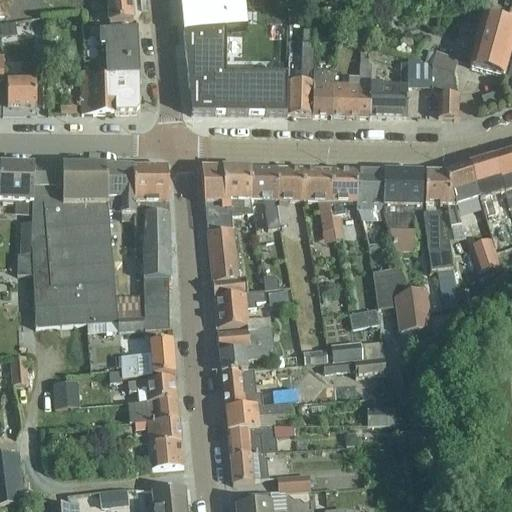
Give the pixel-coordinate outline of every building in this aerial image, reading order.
[(130,0),(107,0),(110,26),(133,24),(130,0)] [(242,0),(178,0),(182,38),(183,38),(203,36),(225,34),(246,32),(243,5),(242,0)] [(468,72),(500,79),(511,37),(511,29),(482,22),(468,72)] [(104,34),(106,80),(138,79),(136,33),(104,34)] [(203,36),(183,38),(188,95),(190,119),(214,119),(214,118),(224,119),(247,119),(263,119),(286,120),(286,101),(286,86),(286,79),(225,78),(225,34),(203,36)] [(300,86),(286,86),(286,101),(286,120),(310,120),(310,75),(311,48),(301,48),(300,86)] [(368,50),(359,50),(358,80),(358,82),(368,84),(368,68),(368,50)] [(423,68),(453,77),(457,62),(436,55),(435,56),(428,54),(423,68)] [(430,92),(436,100),(456,100),(453,77),(423,68),(414,65),(407,63),(406,67),(400,66),(400,92),(368,91),(367,122),(405,123),(405,92),(430,92)] [(6,84),(7,107),(36,107),(35,68),(22,68),(22,84),(6,84)] [(138,79),(106,80),(94,80),(94,74),(80,74),(81,118),(135,117),(139,112),(138,79)] [(329,88),(332,88),(333,75),(310,75),(310,120),(329,121),(329,88)] [(332,88),(329,88),(329,121),(367,122),(368,91),(368,84),(358,82),(358,80),(347,80),(347,88),(332,88)] [(457,101),(437,100),(437,123),(439,123),(444,123),(454,123),(457,123),(457,115),(457,109),(457,104),(457,101)] [(511,153),(492,160),(503,194),(508,210),(511,208),(511,196),(511,193),(511,192),(511,153)] [(492,160),(467,169),(479,204),(479,206),(483,218),(493,215),(488,199),(503,194),(492,160)] [(0,202),(33,204),(34,168),(0,167),(0,202)] [(117,325),(108,214),(107,203),(107,170),(34,168),(33,204),(31,226),(30,258),(36,332),(117,325)] [(444,176),(443,176),(453,207),(454,212),(479,204),(467,169),(444,176)] [(121,224),(133,223),(133,218),(134,218),(134,170),(107,170),(107,203),(108,214),(121,214),(121,224)] [(144,282),(144,309),(165,309),(164,282),(169,282),(166,176),(161,170),(134,170),(134,218),(133,218),(133,223),(133,230),(137,230),(137,239),(142,240),(144,282)] [(206,235),(208,252),(233,249),(230,220),(229,215),(228,202),(222,202),(222,172),(199,172),(205,221),(206,235)] [(249,173),(222,172),(222,202),(228,202),(229,215),(230,220),(252,217),(250,203),(248,203),(249,173)] [(272,173),(249,173),(248,203),(250,203),(259,203),(260,210),(263,210),(267,233),(279,231),(278,226),(274,211),(274,210),(275,203),(274,203),(274,197),(271,197),(272,173)] [(276,197),(274,197),(274,203),(275,203),(276,204),(277,204),(277,210),(274,210),(274,211),(278,226),(289,226),(286,204),(301,204),(301,174),(276,173),(276,197)] [(329,174),(301,174),(301,204),(317,204),(322,235),(333,233),(329,211),(327,205),(329,205),(329,174)] [(355,175),(329,174),(329,205),(327,205),(329,211),(333,233),(335,244),(344,242),(339,219),(344,218),(342,205),(354,205),(355,175)] [(381,176),(355,175),(354,205),(354,213),(355,214),(357,215),(361,224),(385,225),(382,215),(381,215),(381,176)] [(420,176),(381,176),(381,215),(382,215),(395,255),(413,256),(413,224),(423,224),(430,276),(435,275),(435,281),(452,273),(447,246),(442,247),(438,217),(422,219),(423,210),(419,209),(420,176)] [(459,226),(453,207),(443,176),(424,176),(424,205),(438,205),(439,208),(447,208),(450,227),(459,226)] [(19,258),(30,258),(31,226),(20,227),(19,258)] [(486,244),(467,251),(476,278),(495,271),(486,244)] [(208,252),(209,263),(235,261),(233,249),(208,252)] [(209,263),(210,274),(236,271),(235,261),(209,263)] [(210,274),(211,285),(237,282),(236,271),(210,274)] [(400,271),(371,277),(376,314),(396,311),(400,335),(429,330),(428,316),(425,290),(407,292),(400,271)] [(458,312),(452,273),(435,281),(440,315),(458,312)] [(211,285),(213,301),(247,296),(245,282),(237,282),(211,285)] [(247,329),(248,334),(269,332),(267,321),(247,323),(246,314),(255,312),(255,307),(264,306),(263,295),(247,296),(213,301),(216,333),(247,329)] [(144,309),(144,321),(165,321),(165,309),(144,309)] [(118,322),(118,325),(119,335),(144,333),(144,321),(118,322)] [(165,321),(144,321),(144,333),(144,334),(165,333),(165,321)] [(119,335),(118,325),(105,326),(105,336),(119,335)] [(218,357),(220,377),(248,374),(247,363),(273,360),(272,350),(269,332),(248,334),(217,338),(218,356),(218,357)] [(359,346),(353,347),(357,365),(384,362),(383,344),(359,346)] [(121,362),(122,374),(122,382),(173,378),(170,345),(149,347),(150,360),(121,362)] [(331,350),(332,367),(357,365),(353,347),(331,350)] [(276,361),(277,370),(301,367),(299,358),(276,361)] [(9,362),(11,389),(28,388),(26,361),(9,362)] [(357,365),(332,367),(323,368),(324,378),(354,375),(355,381),(363,380),(386,378),(384,362),(357,365)] [(220,377),(224,412),(262,409),(261,396),(255,396),(253,373),(248,374),(220,377)] [(122,382),(122,374),(108,375),(109,387),(123,386),(122,382)] [(80,381),(54,381),(55,406),(81,405),(80,381)] [(138,406),(147,405),(155,404),(176,401),(174,382),(128,387),(129,396),(137,395),(138,406)] [(295,394),(272,396),(273,408),(296,406),(295,394)] [(138,406),(127,407),(128,427),(135,427),(149,425),(149,426),(178,423),(176,401),(155,404),(147,405),(138,406)] [(262,409),(224,412),(226,435),(258,432),(270,431),(270,426),(282,425),(281,418),(290,417),(289,407),(262,409)] [(366,413),(367,426),(396,425),(395,412),(366,413)] [(180,444),(178,423),(149,426),(149,425),(135,427),(136,439),(142,438),(141,435),(148,434),(149,447),(180,444)] [(117,430),(118,439),(132,438),(131,429),(117,430)] [(226,435),(229,460),(261,457),(264,456),(273,455),(270,431),(258,432),(226,435)] [(180,444),(149,447),(152,475),(183,471),(180,444)] [(261,457),(229,460),(232,489),(253,486),(253,484),(267,482),(264,456),(261,457)] [(0,460),(0,509),(22,507),(15,458),(0,460)] [(308,480),(276,482),(277,496),(309,494),(308,480)] [(186,511),(185,491),(152,495),(153,511),(186,511)] [(238,509),(235,510),(235,511),(271,511),(270,497),(238,500),(238,509)]
